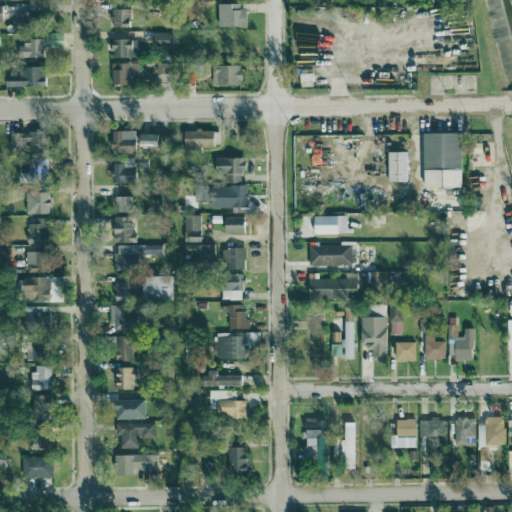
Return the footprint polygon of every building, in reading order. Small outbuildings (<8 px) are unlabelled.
[(246,27),(247,5),(218,4),(218,27),(246,27)] [(130,9),(111,8),(111,26),(129,27),(130,9)] [(36,11),(16,13),(17,23),(37,21),(36,11)] [(63,47),(63,32),(45,33),(45,47),(63,47)] [(169,32),(153,32),(153,48),(169,48),(169,32)] [(43,38),(24,38),(24,45),(19,45),(19,57),(44,56),(43,38)] [(112,57),(137,57),(136,38),(111,39),(112,57)] [(139,62),(112,63),(112,84),(130,84),(129,75),(139,75),(139,62)] [(170,63),(157,62),(156,73),(169,74),(170,63)] [(241,65),(212,64),(212,83),(241,84),(241,65)] [(44,85),(43,68),(19,69),(19,74),(5,74),(5,87),(44,85)] [(136,130),(111,130),(111,153),(136,153),(136,130)] [(185,130),(184,147),(214,147),(214,130),(185,130)] [(10,132),(10,146),(38,146),(38,132),(10,132)] [(462,186),(461,132),(423,133),(424,187),(462,186)] [(140,147),(158,146),(158,133),(140,133),(140,147)] [(406,151),(388,152),(388,181),(407,181),(406,151)] [(112,182),(133,182),(134,157),(113,157),(112,182)] [(245,157),(216,157),(216,173),(224,173),(225,183),(241,182),(241,170),(245,170),(245,157)] [(26,213),(49,213),(49,191),(26,192),(26,213)] [(132,196),(115,196),(115,212),(132,211),(132,196)] [(200,215),(184,215),(184,243),(186,243),(186,260),(216,260),(216,244),(200,244),(200,215)] [(245,215),(225,216),(225,234),(245,234),(245,215)] [(314,234),(351,234),(351,228),(346,228),(346,215),(314,215),(314,234)] [(134,242),(134,222),(126,222),(125,216),(114,216),(114,242),(134,242)] [(33,223),(27,223),(27,243),(48,242),(48,217),(33,218),(33,223)] [(115,269),(143,268),(143,254),(161,254),(161,244),(115,245),(115,269)] [(309,266),(353,264),(352,244),(308,245),(309,266)] [(245,248),(222,248),(223,269),(245,269),(245,248)] [(21,263),(27,263),(28,272),(48,271),(47,251),(21,251),(21,263)] [(357,272),(345,273),(345,278),(308,279),(309,299),(358,297),(357,272)] [(243,299),(242,274),(222,275),(223,300),(243,299)] [(173,299),(173,276),(143,275),(143,298),(173,299)] [(20,301),(60,301),(60,276),(20,277),(20,301)] [(114,282),(115,300),(131,300),(130,282),(114,282)] [(389,334),(401,335),(402,301),(390,301),(389,334)] [(111,330),(136,329),(135,305),(111,305),(111,330)] [(229,328),(245,328),(245,305),(222,305),(222,312),(228,312),(229,328)] [(345,307),(344,358),(353,359),(354,307),(345,307)] [(372,360),(386,360),(386,316),(360,316),(361,347),(372,347),(372,360)] [(471,358),(471,343),(474,342),(474,328),(464,328),(464,336),(457,336),(457,324),(448,324),(448,359),(471,358)] [(215,358),(246,358),(246,342),(257,342),(257,332),(245,332),(245,334),(215,334),(215,358)] [(445,341),(434,341),(434,335),(425,335),(425,359),(445,359),(445,341)] [(115,360),(132,360),(133,336),(115,336),(115,360)] [(395,360),(415,360),(415,342),(395,342),(395,360)] [(50,365),(32,365),(32,389),(50,389),(50,365)] [(133,389),(132,379),(138,379),(138,367),(115,368),(115,389),(133,389)] [(216,375),(216,372),(202,372),(202,385),(241,385),(240,374),(216,375)] [(246,418),(245,400),(234,400),(234,390),(209,390),(209,400),(217,400),(217,418),(246,418)] [(145,419),(144,399),(114,399),(115,419),(145,419)] [(477,424),(478,461),(489,461),(488,447),(504,446),(504,416),(484,416),(484,424),(477,424)] [(475,444),(475,417),(455,417),(455,445),(475,444)] [(416,447),(415,418),(396,419),(397,435),(390,435),(390,447),(416,447)] [(304,420),(306,457),(318,457),(318,463),(328,463),(326,424),(316,424),(316,419),(304,420)] [(419,436),(427,435),(427,445),(446,444),(445,419),(419,419),(419,436)] [(120,447),(137,448),(138,437),(154,437),(155,423),(115,422),(115,434),(120,434),(120,447)] [(355,422),(344,422),(344,439),(342,439),(342,468),(354,468),(355,422)] [(32,448),(50,448),(50,430),(31,430),(32,448)] [(245,447),(228,447),(228,475),(251,474),(251,456),(245,456),(245,447)] [(156,454),(114,455),(115,475),(134,475),(134,469),(156,468),(156,454)] [(52,456),(21,457),(22,478),(52,477),(52,456)] [(213,462),(202,462),(202,474),(213,474),(213,462)]
